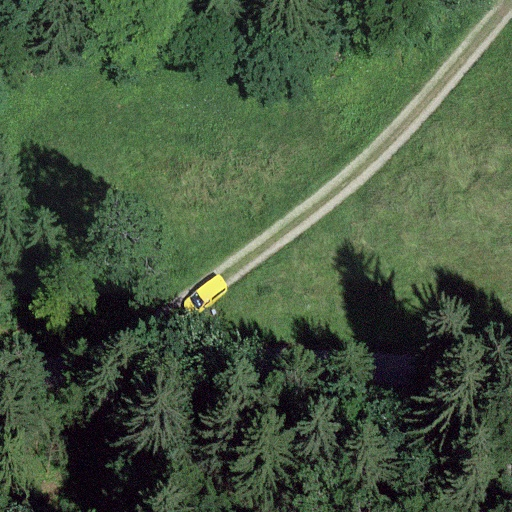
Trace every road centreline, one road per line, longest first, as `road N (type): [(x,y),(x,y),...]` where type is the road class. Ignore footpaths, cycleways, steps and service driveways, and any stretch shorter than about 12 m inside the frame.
road 1 (track): [(511,0),(325,200),(174,316),(0,368)]
road 2 (track): [(511,378),(171,355),(0,377)]
